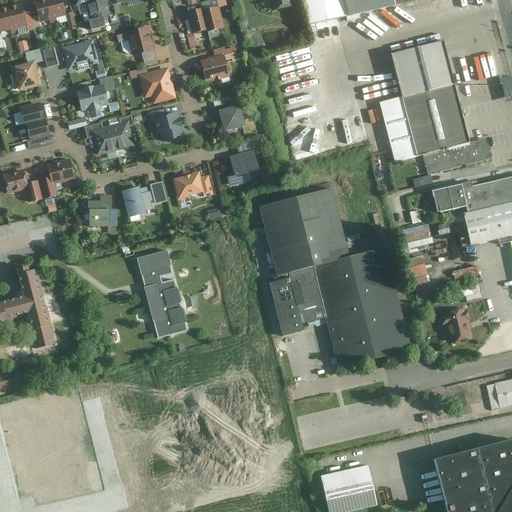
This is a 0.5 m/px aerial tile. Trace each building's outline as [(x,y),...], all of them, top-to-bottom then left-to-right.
[(54,25),(47,0),(40,0),(34,2),(40,24),(49,22),(51,26),(54,25)] [(62,0),(47,0),(54,25),(58,24),(56,20),(67,17),(62,0)] [(73,0),(75,9),(86,6),(90,24),(109,20),(111,26),(120,24),(115,5),(108,7),(106,0),(73,0)] [(292,8),(290,0),(253,0),(254,2),(261,0),(268,0),(271,13),(292,8)] [(298,0),(306,32),(441,0),(298,0)] [(21,5),(8,8),(15,35),(19,34),(18,30),(27,27),(21,5)] [(15,35),(8,8),(0,10),(0,28),(2,35),(11,32),(12,36),(15,35)] [(216,10),(201,14),(206,33),(206,34),(221,30),(216,10)] [(201,14),(200,11),(186,15),(191,36),(206,33),(201,14)] [(121,17),(122,27),(129,26),(129,16),(121,17)] [(158,64),(150,29),(117,37),(119,45),(121,44),(123,53),(128,56),(132,55),(133,58),(142,56),(145,67),(158,64)] [(19,42),(21,52),(30,50),(27,39),(19,42)] [(446,40),(394,53),(405,97),(457,84),(446,40)] [(93,42),(63,50),(69,73),(79,71),(80,72),(89,70),(89,68),(99,65),(93,42)] [(60,67),(55,49),(42,52),(47,71),(60,67)] [(26,55),(28,64),(35,62),(36,65),(43,63),(40,51),(26,55)] [(223,56),(199,62),(205,84),(229,79),(223,56)] [(28,64),(13,68),(15,75),(12,76),(15,87),(17,86),(19,93),(42,88),(40,79),(42,79),(40,69),(37,70),(36,65),(35,62),(28,64)] [(139,77),(149,75),(147,69),(129,73),(132,81),(140,79),(139,77)] [(177,100),(169,70),(149,75),(139,77),(140,79),(145,101),(152,99),(154,106),(177,100)] [(511,101),(511,79),(511,77),(501,80),(507,103),(511,101)] [(99,81),(101,88),(104,87),(106,94),(117,91),(113,78),(99,81)] [(473,143),(457,84),(405,97),(382,103),(397,162),(425,155),(455,148),(473,143)] [(102,109),(109,107),(106,94),(104,87),(101,88),(94,89),(94,88),(85,90),(85,92),(77,94),(82,114),(89,112),(89,115),(103,112),(102,109)] [(44,122),(40,105),(20,110),(24,127),(26,127),(30,144),(50,139),(46,122),(44,122)] [(244,129),(239,108),(218,113),(223,134),(244,129)] [(372,124),(383,121),(380,108),(369,111),(372,124)] [(155,121),(169,117),(167,110),(149,114),(152,124),(155,123),(155,121)] [(185,139),(179,115),(169,117),(155,121),(155,123),(159,137),(161,136),(163,144),(185,139)] [(118,120),(120,126),(129,123),(130,129),(134,128),(132,117),(118,120)] [(315,131),(312,119),(302,122),(301,117),(287,121),(291,137),(315,131)] [(130,129),(129,123),(120,126),(110,128),(116,154),(135,149),(130,129)] [(87,141),(93,140),(91,133),(103,130),(102,125),(84,129),(87,141)] [(116,154),(110,128),(103,130),(91,133),(93,140),(97,158),(116,154)] [(492,160),(487,139),(473,143),(455,148),(460,168),(492,160)] [(460,168),(455,148),(425,155),(429,175),(460,168)] [(255,154),(232,159),(237,181),(260,176),(255,154)] [(70,161),(47,167),(51,181),(52,187),(55,186),(75,182),(70,161)] [(24,172),(3,177),(7,196),(26,192),(29,191),(27,186),(24,172)] [(172,181),(178,204),(192,200),(196,201),(200,201),(203,201),(206,200),(206,199),(214,197),(209,178),(201,180),(200,174),(191,177),(190,174),(183,176),(184,178),(172,181)] [(466,207),(468,214),(511,203),(511,177),(478,186),(477,181),(431,192),(436,215),(466,207)] [(52,187),(51,181),(40,183),(45,201),(58,198),(55,186),(52,187)] [(151,184),(157,205),(169,201),(164,181),(151,184)] [(38,183),(27,186),(29,191),(26,192),(30,205),(43,202),(38,183)] [(317,319),(325,317),(312,264),(349,255),(331,186),(258,205),(277,279),(267,282),(281,338),(303,333),(301,323),(317,319)] [(148,188),(124,195),(131,222),(156,215),(148,188)] [(511,203),(468,214),(465,214),(462,215),(470,246),(500,239),(501,244),(511,241),(511,203)] [(108,236),(117,236),(117,232),(118,232),(118,216),(104,216),(104,205),(89,205),(89,218),(91,217),(91,231),(108,231),(108,236)] [(411,213),(414,222),(422,220),(419,210),(411,213)] [(404,229),(407,251),(410,250),(411,258),(436,254),(431,224),(404,229)] [(441,225),(441,233),(450,234),(451,226),(441,225)] [(312,264),(325,317),(339,371),(412,353),(384,246),(349,255),(312,264)] [(188,334),(165,250),(133,259),(156,343),(188,334)] [(423,257),(406,262),(419,301),(435,296),(423,257)] [(31,269),(29,265),(17,268),(23,291),(20,292),(17,297),(0,301),(0,392),(19,388),(14,371),(0,374),(0,322),(8,320),(8,322),(19,319),(22,330),(31,327),(37,349),(56,344),(36,268),(31,269)] [(476,267),(455,270),(457,282),(478,279),(476,267)] [(460,288),(462,297),(467,296),(468,301),(483,298),(479,283),(460,288)] [(117,295),(119,303),(132,299),(130,291),(117,295)] [(467,309),(464,310),(440,315),(443,328),(446,327),(450,344),(453,343),(454,345),(464,342),(464,340),(472,338),(468,321),(470,321),(467,309)] [(20,373),(30,371),(29,364),(18,366),(20,373)] [(511,381),(486,388),(492,411),(511,406),(511,381)] [(445,395),(431,397),(432,403),(427,403),(428,414),(434,413),(435,418),(448,416),(445,395)] [(473,411),(478,409),(474,395),(469,396),(473,411)] [(511,511),(511,443),(511,440),(432,460),(443,502),(445,511),(511,511)] [(328,511),(355,511),(377,507),(368,467),(321,478),(328,511)] [(445,511),(443,502),(433,505),(434,511),(445,511)]
